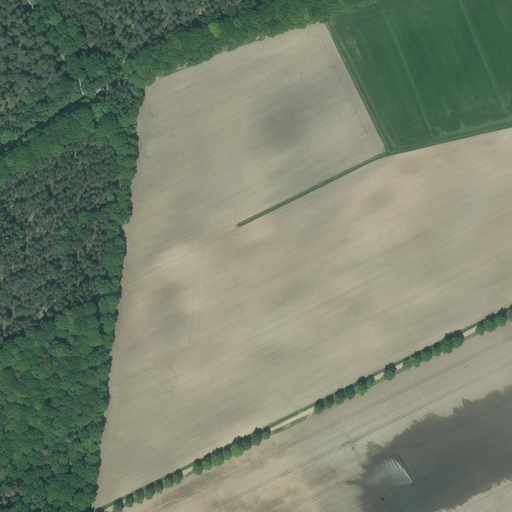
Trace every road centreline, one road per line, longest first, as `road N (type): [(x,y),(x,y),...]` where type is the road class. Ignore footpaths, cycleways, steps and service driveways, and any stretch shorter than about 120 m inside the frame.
road 1 (track): [(103,511),(511,312)]
road 2 (track): [(93,115),(120,161),(83,511)]
road 3 (track): [(85,101),(370,0)]
